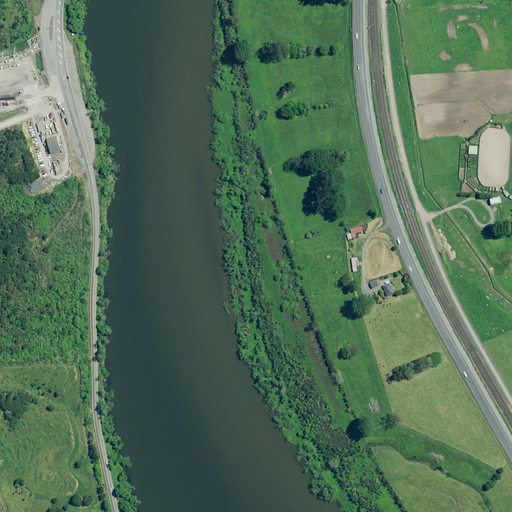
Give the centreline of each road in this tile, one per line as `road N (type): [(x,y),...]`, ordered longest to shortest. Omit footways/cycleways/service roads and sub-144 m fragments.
road 1 (tertiary): [(115,511),(95,412),(94,205),(59,46),(60,0)]
road 2 (secondary): [(511,448),(395,222),(367,109),(360,0)]
road 3 (unclassified): [(511,401),(451,294),(413,193),(382,0)]
